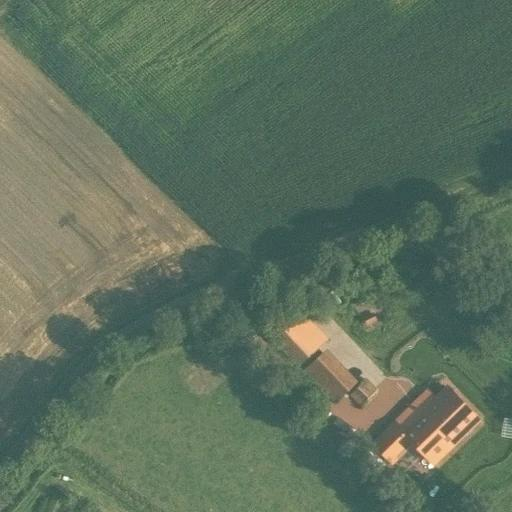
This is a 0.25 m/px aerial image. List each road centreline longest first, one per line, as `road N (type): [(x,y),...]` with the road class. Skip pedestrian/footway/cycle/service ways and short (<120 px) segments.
road 1 (unclassified): [(276,254),(140,313),(86,352),(0,465)]
road 2 (unknown): [(411,400),(363,446),(200,286)]
road 3 (track): [(511,157),(276,254)]
